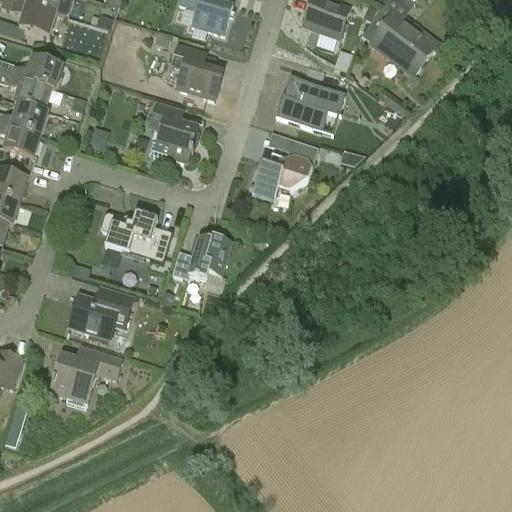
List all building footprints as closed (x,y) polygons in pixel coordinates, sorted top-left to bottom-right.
[(4,0),(4,2),(57,19),(57,18),(64,21),(68,18),(73,3),(71,0),(4,0)] [(219,0),(181,0),(179,9),(196,15),(191,30),(224,40),(233,12),(218,7),(219,0)] [(404,0),(386,0),(382,8),(405,20),(414,5),(404,0)] [(23,20),(19,32),(0,26),(0,39),(21,46),(24,35),(49,43),(57,19),(4,2),(1,13),(23,20)] [(350,14),(314,3),(305,32),(341,43),(350,14)] [(437,50),(394,17),(370,47),(413,80),(437,50)] [(99,21),(98,28),(73,26),(71,43),(104,47),(107,22),(99,21)] [(180,50),(176,64),(173,72),(183,75),(177,95),(216,107),(225,78),(204,72),(208,59),(180,50)] [(0,77),(53,94),(55,95),(63,71),(33,62),(28,77),(13,72),(14,71),(0,66),(0,77)] [(53,94),(0,77),(0,89),(7,92),(7,91),(19,94),(14,108),(18,109),(45,118),(53,94)] [(282,102),(275,124),(321,137),(322,135),(327,117),(337,120),(338,121),(341,121),(341,120),(339,119),(345,99),(290,82),(284,102),(282,102)] [(384,94),(377,102),(406,123),(411,116),(405,112),(406,110),(384,94)] [(0,128),(41,141),(48,119),(45,118),(18,109),(13,123),(2,119),(2,120),(0,119),(0,128)] [(159,135),(154,149),(152,148),(148,160),(166,166),(167,162),(185,168),(196,133),(179,128),(182,117),(155,109),(148,132),(159,135)] [(402,123),(387,111),(378,123),(393,135),(402,123)] [(41,141),(0,128),(0,138),(8,141),(3,155),(0,153),(0,165),(13,170),(16,160),(33,165),(41,141)] [(93,132),(88,151),(101,155),(107,136),(93,132)] [(258,178),(254,192),(251,202),(274,208),(279,192),(291,196),(308,185),(318,153),(291,145),(285,164),(272,160),(268,173),(258,178)] [(354,172),(364,162),(343,156),(340,168),(354,172)] [(0,201),(20,208),(27,185),(10,179),(13,170),(0,165),(0,201)] [(0,228),(10,231),(12,232),(20,208),(0,201),(0,228)] [(122,222),(113,219),(107,218),(102,221),(99,231),(102,237),(107,238),(103,250),(128,258),(163,269),(173,238),(153,232),(155,224),(134,218),(133,222),(123,219),(122,222)] [(0,252),(3,254),(10,231),(0,228),(0,252)] [(198,242),(192,262),(180,258),(173,281),(186,285),(188,280),(207,286),(209,279),(221,283),(232,247),(212,241),(210,246),(198,242)] [(94,308),(78,303),(69,332),(110,345),(114,331),(124,334),(133,305),(99,294),(94,308)] [(85,414),(86,409),(88,409),(96,380),(116,386),(122,365),(94,356),(91,369),(61,360),(50,398),(67,403),(65,408),(85,414)] [(0,392),(12,396),(21,365),(0,358),(0,392)] [(4,450),(15,453),(30,404),(20,401),(4,450)]
